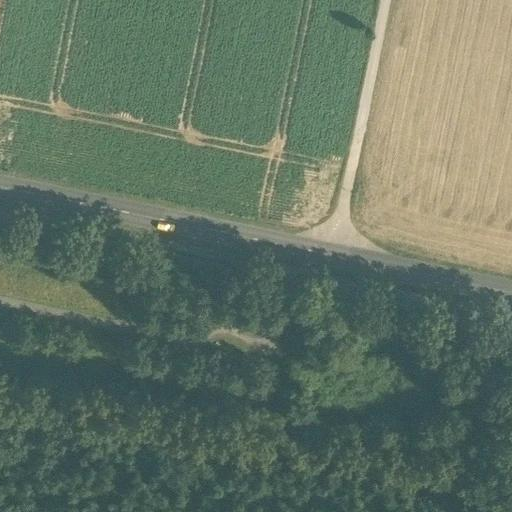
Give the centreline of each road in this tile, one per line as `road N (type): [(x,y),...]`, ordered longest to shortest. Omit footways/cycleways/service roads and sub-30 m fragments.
road 1 (tertiary): [(511,302),(0,199)]
road 2 (track): [(0,314),(280,373),(301,261)]
road 3 (track): [(334,268),(384,0)]
